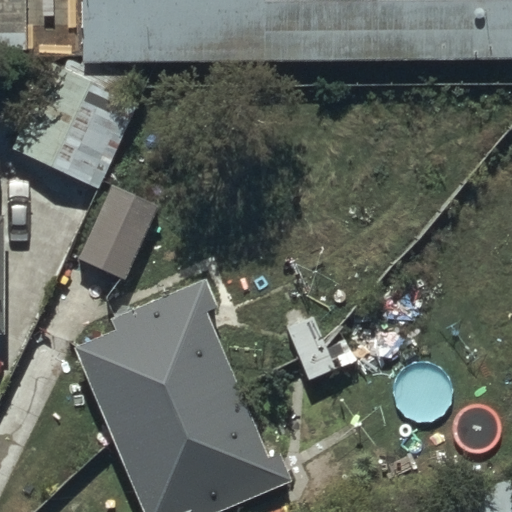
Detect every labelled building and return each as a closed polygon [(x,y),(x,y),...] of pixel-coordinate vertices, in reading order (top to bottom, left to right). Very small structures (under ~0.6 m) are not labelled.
[(22,0),(0,0),(0,59),(25,58),(22,0)] [(511,0),(81,0),(83,61),(511,55),(511,0)] [(28,101),(8,146),(97,186),(135,101),(46,61),(28,101)] [(115,173),(76,252),(123,275),(162,196),(115,173)] [(112,327),(74,344),(147,511),(177,511),(190,507),(191,511),(211,511),(290,478),(279,453),(270,457),(206,310),(218,305),(205,274),(108,317),(112,327)]
